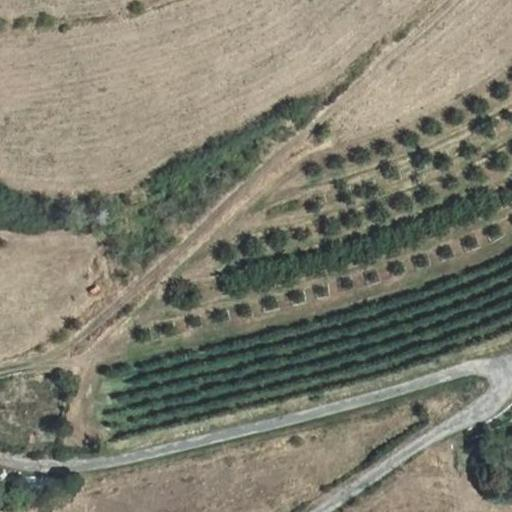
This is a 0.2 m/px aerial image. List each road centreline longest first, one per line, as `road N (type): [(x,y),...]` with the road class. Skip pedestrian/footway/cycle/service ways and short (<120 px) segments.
road 1 (unclassified): [(314,511),(505,387),(492,368),(68,473),(0,453)]
road 2 (track): [(0,368),(46,361),(154,280),(322,127),(445,0)]
